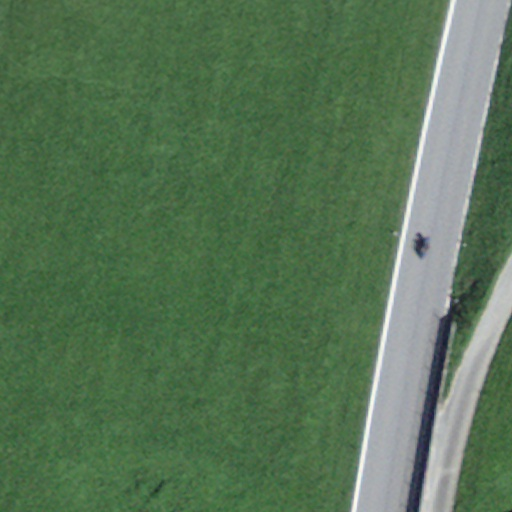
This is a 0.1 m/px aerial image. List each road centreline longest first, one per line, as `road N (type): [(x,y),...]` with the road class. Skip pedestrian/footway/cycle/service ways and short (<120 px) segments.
road 1 (tertiary): [(487,0),(431,245),(384,511)]
road 2 (track): [(437,511),(469,372),(511,284)]
